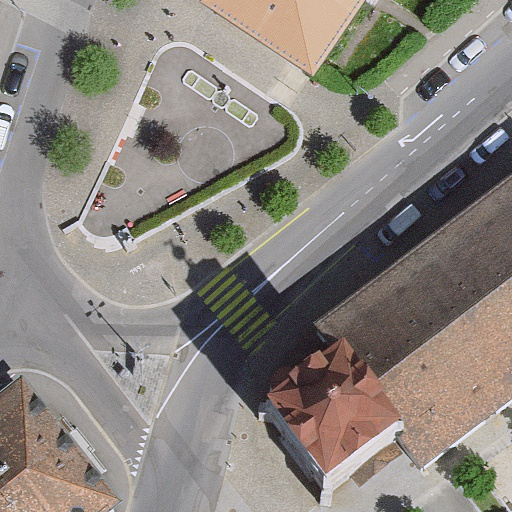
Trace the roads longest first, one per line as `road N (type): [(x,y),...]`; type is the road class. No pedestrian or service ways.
road 1 (primary): [(511,65),(223,323)]
road 2 (residential): [(25,313),(10,254),(9,180),(72,0)]
road 3 (residential): [(25,313),(158,511)]
road 4 (residential): [(223,323),(74,326),(25,313)]
road 5 (primary): [(223,323),(165,511)]
